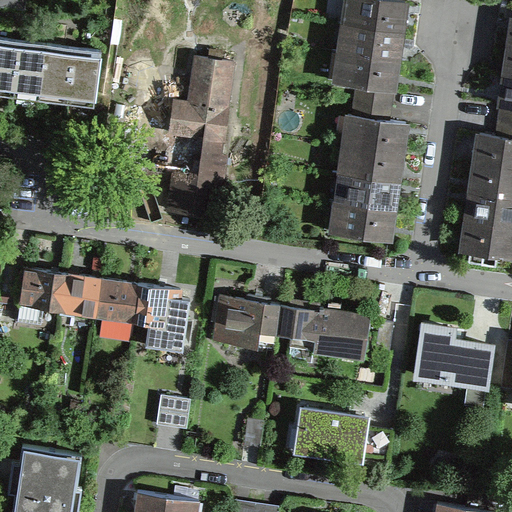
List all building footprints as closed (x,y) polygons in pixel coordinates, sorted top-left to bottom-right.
[(25,0),(0,0),(0,5),(24,8),(25,0)] [(353,0),(350,22),(401,30),(402,24),(405,0),(353,0)] [(346,51),(397,58),(397,53),(401,30),(350,22),(346,51)] [(0,95),(14,98),(21,41),(0,38),(0,95)] [(21,41),(14,98),(41,101),(48,45),(21,41)] [(41,101),(67,105),(75,48),(48,45),(41,101)] [(95,108),(102,52),(75,48),(67,105),(95,108)] [(177,133),(175,145),(166,208),(190,212),(220,216),(229,153),(222,152),(224,140),(226,141),(231,104),(229,104),(236,59),(221,57),(222,49),(210,48),(209,55),(195,53),(189,98),(173,96),(170,114),(168,132),(177,133)] [(391,88),(392,88),(393,83),(397,58),(346,51),(342,81),(359,83),(357,98),(389,103),(391,88)] [(511,74),(506,74),(502,98),(501,103),(503,104),(501,119),(511,120),(511,74)] [(387,118),(389,103),(357,98),(351,143),(401,150),(402,145),(406,121),(387,118)] [(511,166),(511,120),(501,119),(498,134),(480,131),(476,156),(476,161),(511,166)] [(401,150),(351,143),(346,172),(397,179),(398,174),(401,150)] [(471,190),(511,195),(511,166),(476,161),(472,185),(471,190)] [(397,179),(346,172),(342,200),(393,208),(394,201),(397,179)] [(511,224),(511,195),(471,190),(468,214),(467,217),(467,218),(511,224)] [(390,230),(393,208),(342,200),(338,230),(389,237),(390,230)] [(511,254),(511,224),(467,218),(464,240),(463,248),(469,249),(468,258),(496,262),(497,253),(511,254)] [(0,290),(13,292),(18,264),(3,262),(0,281),(0,290)] [(59,307),(64,270),(35,266),(26,265),(21,301),(59,307)] [(64,270),(59,307),(97,312),(102,276),(72,272),(64,270)] [(102,276),(97,312),(134,317),(139,281),(110,277),(102,276)] [(149,283),(139,281),(134,317),(149,320),(146,343),(183,349),(190,297),(180,296),(181,287),(149,283)] [(217,320),(226,321),(230,295),(221,293),(217,320)] [(260,327),(276,329),(280,302),(269,300),(270,296),(260,295),(247,293),(247,297),(230,294),(230,295),(226,321),(224,338),(258,343),(260,327)] [(292,303),(280,302),(276,329),(292,331),(290,343),(361,353),(366,314),(317,307),(318,303),(305,301),(292,299),(292,303)] [(380,317),(376,347),(390,349),(394,320),(380,317)] [(424,322),(417,373),(486,383),(491,343),(471,341),(452,338),(454,327),(424,322)] [(511,385),(511,353),(505,353),(501,384),(511,385)] [(161,392),(157,422),(186,426),(191,396),(161,392)] [(383,456),(382,461),(389,461),(394,427),(364,423),(365,414),(356,413),(304,405),(304,407),(309,408),(307,419),(303,419),(302,427),(306,428),(303,447),(298,447),(298,449),(359,457),(360,453),(383,456)] [(260,445),(264,419),(248,416),(244,443),(260,445)] [(82,451),(23,442),(12,511),(77,511),(82,485),(77,485),(82,451)] [(498,509),(500,493),(470,488),(468,505),(437,500),(437,501),(438,502),(436,511),(489,511),(490,508),(498,509)] [(135,511),(188,511),(191,496),(138,489),(138,490),(139,490),(135,511)] [(231,511),(247,511),(249,503),(236,501),(234,501),(231,511)] [(251,503),(249,503),(247,511),(261,511),(263,505),(251,503)]
